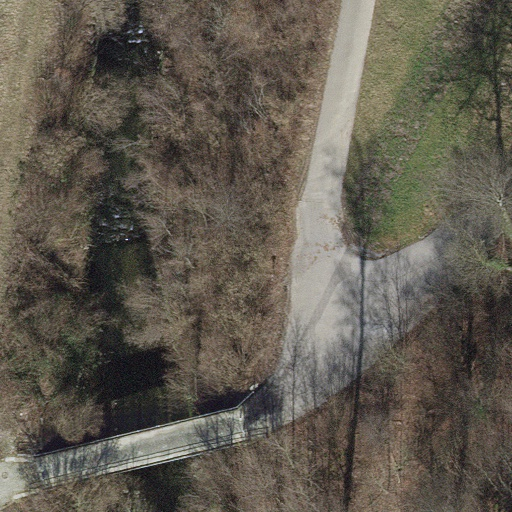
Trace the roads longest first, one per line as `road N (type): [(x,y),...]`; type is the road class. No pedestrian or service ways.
road 1 (track): [(511,196),(300,392),(262,417),(0,487)]
road 2 (track): [(317,376),(325,201),(358,0)]
road 3 (track): [(0,194),(38,0)]
